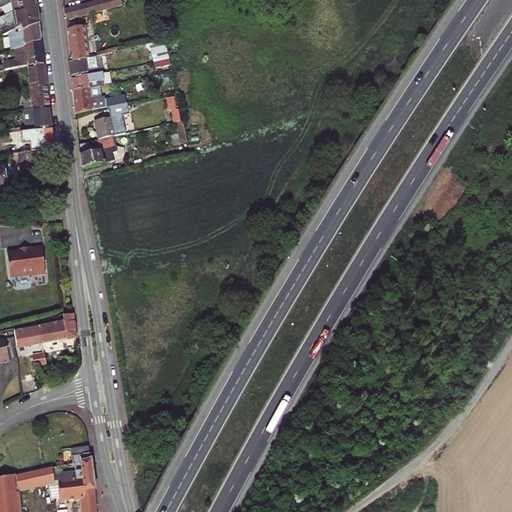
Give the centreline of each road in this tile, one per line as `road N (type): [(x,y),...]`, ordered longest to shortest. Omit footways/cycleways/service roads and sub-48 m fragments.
road 1 (motorway): [(477,0),(329,224),(165,511)]
road 2 (motorway): [(219,511),(354,274),(511,32)]
road 3 (secondary): [(71,183),(93,389)]
road 4 (secondary): [(108,386),(71,183)]
road 5 (secondary): [(71,183),(50,0)]
road 6 (secondary): [(128,511),(108,386)]
road 7 (secondary): [(93,389),(123,511)]
